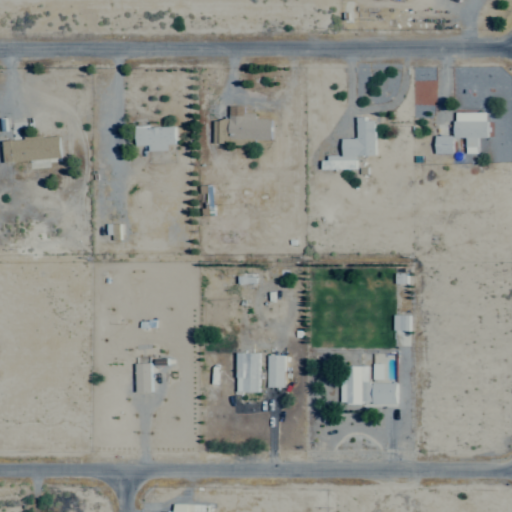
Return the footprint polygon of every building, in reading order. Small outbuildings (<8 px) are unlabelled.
[(212,143),(255,144),(255,139),(272,139),(273,118),(255,118),(255,112),(244,112),(244,105),(229,105),(229,119),(213,119),(212,143)] [(488,112),(455,111),(455,137),(466,137),(466,152),(478,153),(478,137),(487,137),(488,112)] [(357,138),(343,138),(343,156),(322,157),(322,168),(356,168),(356,155),(376,154),(375,117),(357,118),(357,138)] [(175,125),(135,126),(136,144),(148,144),(149,150),(168,150),(168,144),(176,143),(175,125)] [(435,153),(453,153),(453,135),(435,135),(435,153)] [(61,158),(60,136),(3,138),(4,161),(61,158)] [(120,237),(120,224),(106,223),(106,237),(120,237)] [(410,315),(394,314),(393,329),(409,330),(410,315)] [(260,352),(237,352),(237,391),(260,392),(260,352)] [(284,354),(267,355),(267,387),(285,387),(284,354)] [(152,392),(151,363),(136,363),(136,392),(152,392)] [(397,402),(397,382),(369,383),(368,366),(341,366),(342,403),(397,402)]
